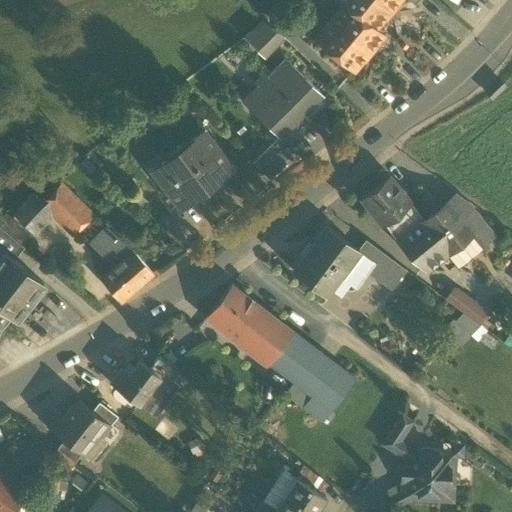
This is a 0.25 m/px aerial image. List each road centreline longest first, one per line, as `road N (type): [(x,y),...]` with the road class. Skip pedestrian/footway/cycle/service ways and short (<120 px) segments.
road 1 (tertiary): [(511,15),(451,83),(232,252),(0,392)]
road 2 (track): [(232,252),(511,461)]
